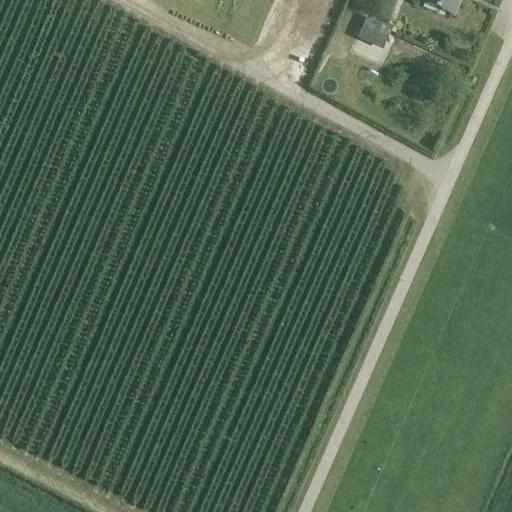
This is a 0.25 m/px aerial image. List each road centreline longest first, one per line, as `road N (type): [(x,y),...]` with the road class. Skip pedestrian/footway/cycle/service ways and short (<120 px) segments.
road 1 (unclassified): [(511,39),(304,511)]
road 2 (track): [(452,173),(132,0)]
